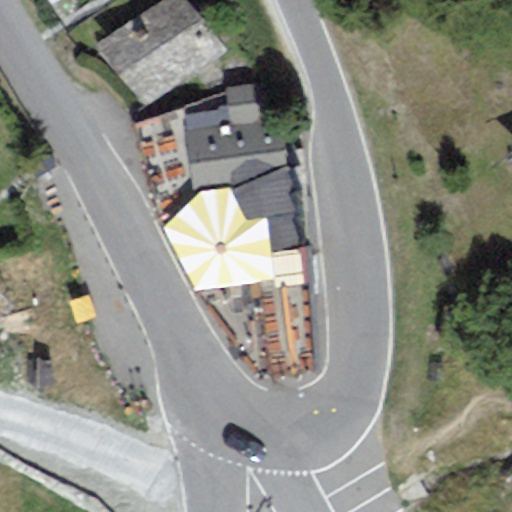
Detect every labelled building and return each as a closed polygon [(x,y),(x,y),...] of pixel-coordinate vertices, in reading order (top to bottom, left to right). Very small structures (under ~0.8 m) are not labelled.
[(39,0),(46,11),(66,0),(39,0)] [(179,0),(159,0),(93,52),(142,115),(221,53),(179,0)] [(225,108),(129,126),(135,156),(178,147),(202,303),(300,301),(282,125),(272,125),(267,84),(223,90),(225,108)] [(511,160),(498,170),(511,190),(511,160)] [(470,350),(476,310),(447,306),(444,324),(428,322),(425,343),(470,350)] [(52,363),(34,364),(36,395),(54,394),(52,363)]
